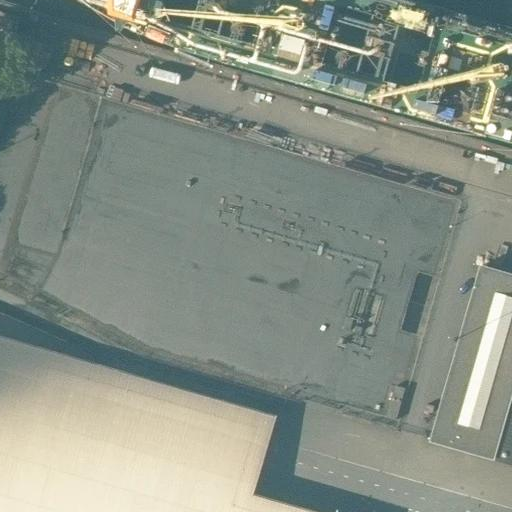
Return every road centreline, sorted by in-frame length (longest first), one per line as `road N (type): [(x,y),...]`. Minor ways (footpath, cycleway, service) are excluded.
road 1 (unknown): [(407,494),(454,281),(470,242),(511,224)]
road 2 (unclassified): [(468,511),(266,452)]
